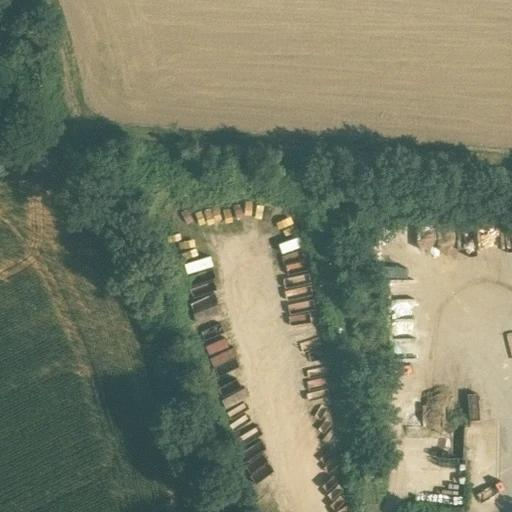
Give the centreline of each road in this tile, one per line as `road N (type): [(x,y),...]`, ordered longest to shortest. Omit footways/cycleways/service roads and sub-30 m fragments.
road 1 (track): [(42,0),(66,45),(55,143),(62,150),(364,147),(511,163)]
road 2 (track): [(210,511),(148,270),(62,150)]
